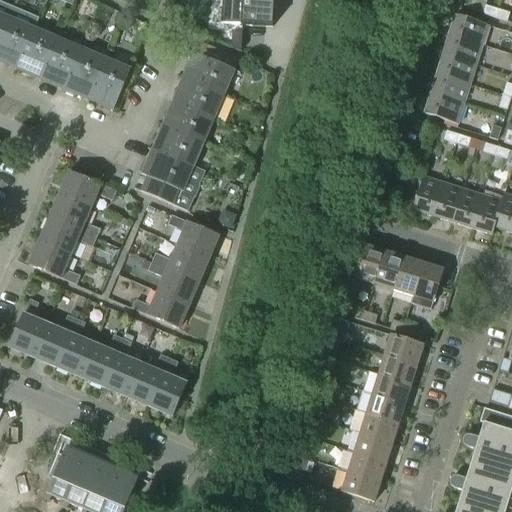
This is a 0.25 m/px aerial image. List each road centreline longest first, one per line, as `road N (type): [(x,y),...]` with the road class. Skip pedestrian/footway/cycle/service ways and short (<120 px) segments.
road 1 (residential): [(499,266),(366,225),(438,0)]
road 2 (residential): [(323,511),(185,466),(41,401)]
road 3 (residential): [(424,511),(499,266)]
